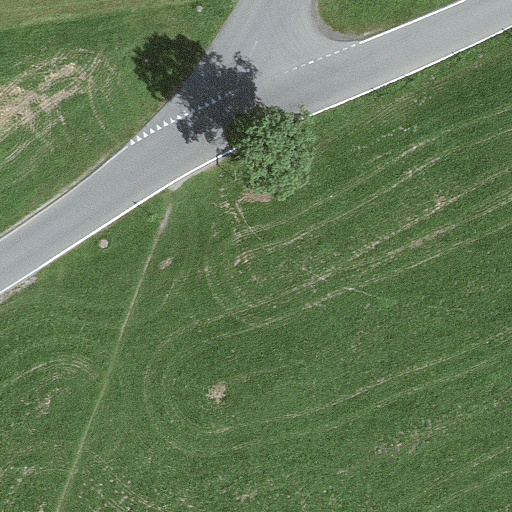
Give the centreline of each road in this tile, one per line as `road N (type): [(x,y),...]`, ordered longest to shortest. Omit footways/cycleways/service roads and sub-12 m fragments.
road 1 (tertiary): [(0,260),(242,108)]
road 2 (tertiary): [(242,108),(404,47),(501,0)]
